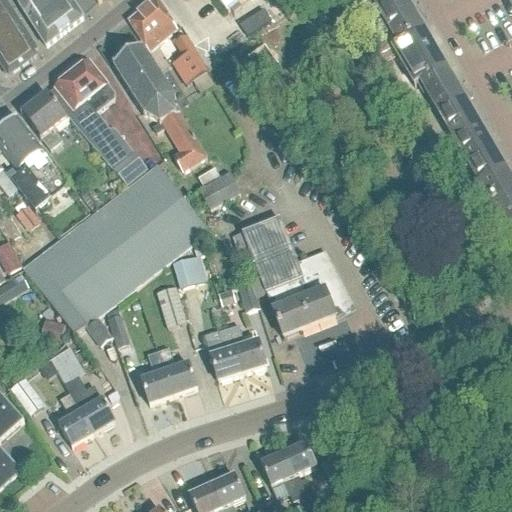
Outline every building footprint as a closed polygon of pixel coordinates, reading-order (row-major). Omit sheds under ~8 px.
[(12,78),(37,60),(34,56),(38,53),(3,0),(0,0),(0,67),(6,77),(12,78)] [(13,0),(47,52),(83,23),(68,0),(13,0)] [(91,0),(99,8),(108,0),(91,0)] [(214,0),(228,17),(247,0),(214,0)] [(341,0),(378,63),(393,54),(425,36),(404,0),(341,0)] [(149,58),(177,34),(157,3),(129,27),(149,58)] [(425,36),(393,54),(415,91),(421,88),(420,87),(446,72),(425,36)] [(202,68),(186,42),(174,49),(181,59),(171,65),(173,68),(171,69),(185,92),(193,87),(200,99),(214,91),(202,68)] [(257,72),(273,61),(266,49),(249,59),(257,72)] [(118,81),(120,80),(127,92),(126,93),(127,95),(129,94),(136,106),(135,107),(136,109),(137,108),(145,119),(143,120),(145,122),(146,121),(159,128),(159,129),(153,133),(157,139),(165,134),(180,159),(174,163),(184,179),(207,164),(179,118),(177,119),(177,118),(175,118),(174,103),(176,102),(175,100),(173,101),(166,89),(168,88),(166,87),(165,88),(157,76),(159,75),(158,73),(156,74),(149,62),(150,61),(149,59),(147,60),(143,54),(144,53),(143,51),(141,53),(115,70),(115,69),(113,71),(114,72),(115,72),(119,79),(117,80),(118,81)] [(138,158),(116,129),(109,135),(94,116),(105,107),(106,107),(114,100),(106,90),(107,90),(105,87),(107,85),(101,77),(99,80),(88,67),(55,93),(57,95),(50,101),(114,177),(138,158)] [(465,104),(446,72),(420,87),(421,88),(439,119),(465,104)] [(41,145),(50,138),(67,124),(47,99),(21,119),(41,145)] [(465,104),(439,119),(479,188),(505,173),(465,104)] [(47,208),(67,193),(70,191),(17,123),(0,135),(0,153),(17,175),(16,176),(19,180),(11,186),(36,217),(40,214),(44,219),(51,213),(47,208)] [(53,141),(50,138),(41,145),(50,157),(61,148),(55,140),(53,141)] [(226,161),(208,169),(212,179),(230,170),(226,161)] [(157,171),(24,274),(75,341),(86,333),(209,239),(157,171)] [(24,204),(17,195),(0,173),(0,193),(11,208),(2,215),(8,224),(19,216),(15,211),(24,204)] [(511,185),(505,173),(479,188),(476,190),(477,191),(510,248),(510,249),(511,247),(511,185)] [(230,180),(228,182),(200,196),(210,215),(240,200),(230,180)] [(92,216),(102,208),(92,195),(82,202),(92,216)] [(28,212),(16,221),(28,237),(40,228),(28,212)] [(336,330),(334,325),(336,324),(336,323),(355,313),(325,258),(297,269),(280,224),(242,239),(243,239),(233,243),(252,290),(257,302),(266,298),(266,299),(267,299),(274,317),(273,317),(284,345),(301,338),(303,343),(336,330)] [(203,249),(193,252),(197,262),(206,259),(203,249)] [(181,294),(197,289),(207,286),(200,262),(174,270),(181,294)] [(21,281),(0,292),(0,310),(29,294),(21,281)] [(247,317),(259,314),(251,291),(240,294),(247,317)] [(186,330),(180,308),(175,293),(156,299),(168,336),(186,330)] [(218,300),(222,313),(235,308),(231,296),(218,300)] [(130,351),(122,328),(120,322),(107,326),(117,355),(130,351)] [(40,344),(60,350),(66,330),(45,324),(40,344)] [(113,344),(99,325),(98,325),(87,334),(101,353),(113,344)] [(245,352),(243,345),(239,331),(228,335),(243,381),(267,373),(259,347),(245,352)] [(228,335),(218,338),(204,342),(219,388),(243,381),(228,335)] [(95,365),(102,360),(89,341),(82,346),(95,365)] [(158,358),(174,403),(198,395),(189,370),(171,376),(170,371),(174,368),(169,354),(158,358)] [(63,357),(49,366),(64,392),(69,400),(70,400),(94,441),(116,429),(102,406),(94,411),(79,384),(63,357)] [(174,403),(158,358),(148,361),(153,375),(157,375),(159,380),(141,386),(150,411),(174,403)] [(29,418),(41,410),(24,387),(12,396),(29,418)] [(0,494),(21,476),(6,460),(0,452),(0,449),(24,427),(0,400),(0,494)] [(71,424),(59,431),(72,454),(94,441),(70,400),(69,400),(60,406),(71,424)] [(299,483),(305,480),(305,479),(317,473),(307,450),(284,460),(303,503),(313,499),(307,486),(301,487),(299,483)] [(303,503),(284,460),(261,470),(272,494),(284,488),(293,508),(303,503)] [(235,482),(213,492),(221,511),(233,511),(246,505),(235,482)] [(221,511),(213,492),(190,502),(194,511),(221,511)] [(337,501),(343,511),(358,511),(348,494),(337,501)]
